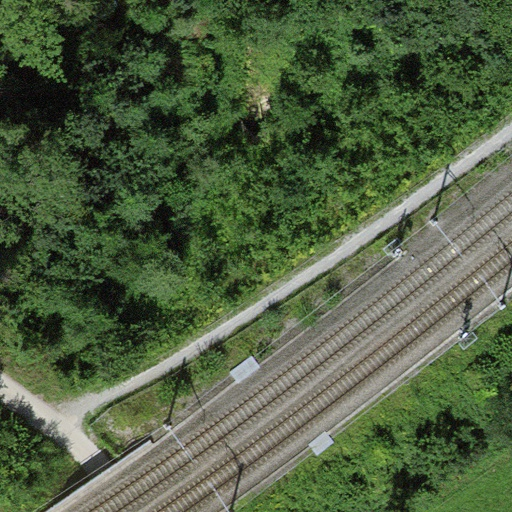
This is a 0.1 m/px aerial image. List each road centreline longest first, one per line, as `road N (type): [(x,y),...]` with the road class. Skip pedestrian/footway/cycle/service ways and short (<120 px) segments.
road 1 (track): [(511,112),(374,226),(55,451)]
road 2 (track): [(120,511),(0,399)]
